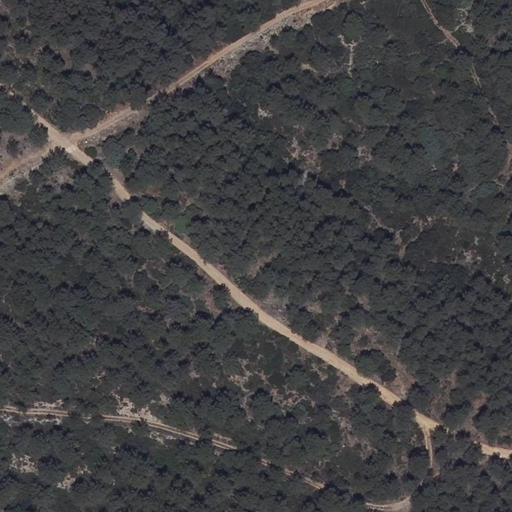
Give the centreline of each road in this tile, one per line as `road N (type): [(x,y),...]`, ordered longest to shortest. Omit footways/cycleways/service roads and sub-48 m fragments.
road 1 (track): [(68,144),(268,318),(450,436),(511,454)]
road 2 (track): [(0,406),(157,422),(249,456),(330,500),(386,509),(412,504),(450,436)]
road 3 (track): [(311,0),(68,144)]
road 4 (track): [(511,145),(475,67),(424,0)]
